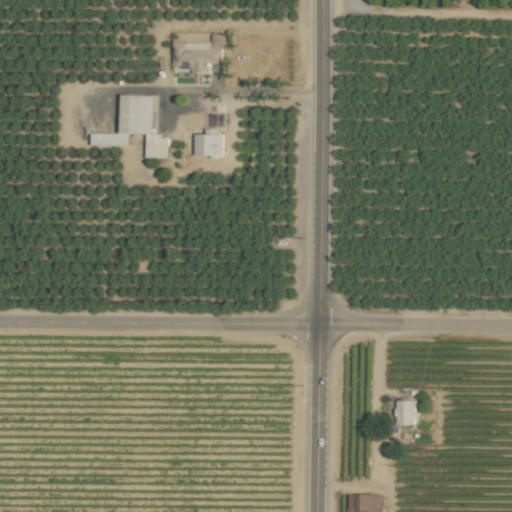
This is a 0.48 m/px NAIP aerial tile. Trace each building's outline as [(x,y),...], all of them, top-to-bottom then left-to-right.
[(173,71),(209,70),(209,64),(222,64),(222,47),(230,47),(229,34),(211,34),(212,41),(173,42),(173,71)] [(155,95),(123,94),(122,133),(93,133),(92,145),(130,145),(130,133),(147,134),(146,157),(168,158),(168,135),(154,135),(155,95)] [(196,155),(223,155),(224,134),(196,133),(196,155)] [(415,399),(396,400),(397,425),(416,424),(415,399)] [(349,494),(349,510),(382,509),(382,493),(349,494)]
